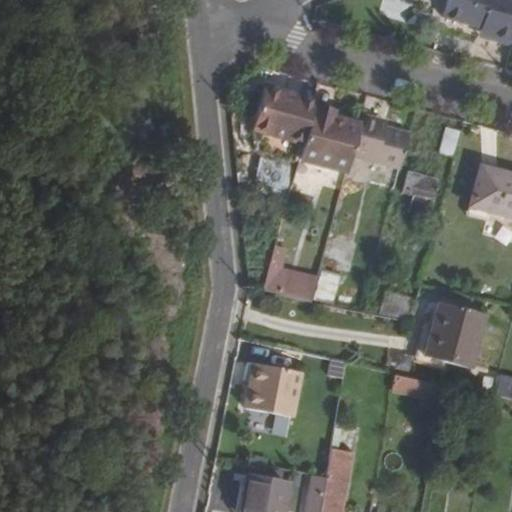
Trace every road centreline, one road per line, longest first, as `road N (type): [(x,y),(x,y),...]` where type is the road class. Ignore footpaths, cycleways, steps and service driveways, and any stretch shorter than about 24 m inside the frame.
road 1 (residential): [(183,511),(224,286),(200,28)]
road 2 (residential): [(221,26),(511,104)]
